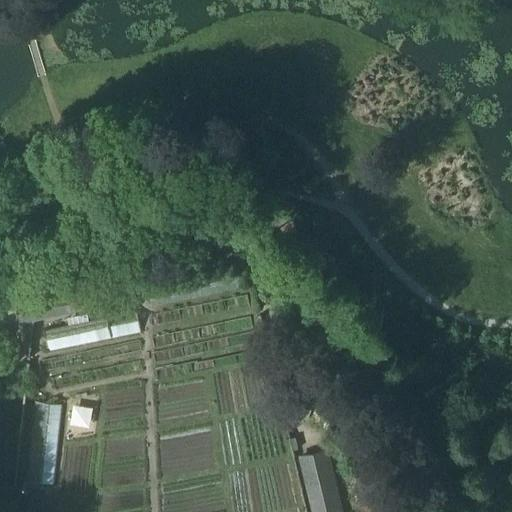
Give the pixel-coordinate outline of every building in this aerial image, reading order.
[(149,295),(152,307),(244,287),(241,274),(149,295)] [(137,300),(132,275),(16,299),(21,323),(137,300)] [(44,331),(48,350),(141,332),(137,313),(44,331)] [(63,405),(36,402),(27,489),(41,491),(41,483),(55,484),(63,405)] [(342,511),(327,449),(298,456),(311,511),(342,511)]
